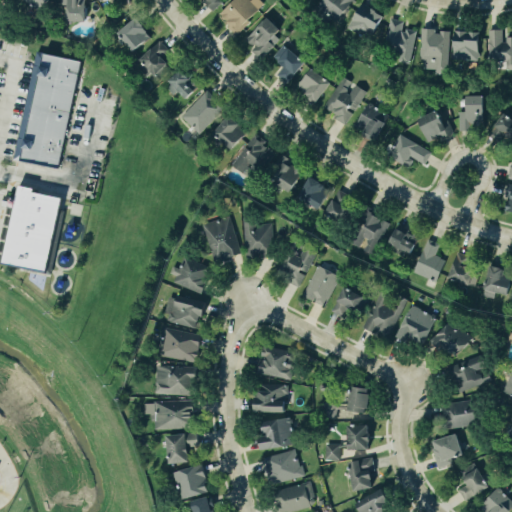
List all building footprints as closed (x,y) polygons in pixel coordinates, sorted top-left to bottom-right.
[(49,0),(26,0),(45,9),(49,0)] [(69,5),(69,22),(87,22),(87,0),(62,0),(62,5),(69,5)] [(205,0),(215,10),(224,2),(221,0),(205,0)] [(261,0),(252,0),(251,0),(235,0),(220,16),(237,34),(267,5),(261,0)] [(330,18),(332,15),(340,21),(357,0),(356,0),(325,0),(318,8),(330,18)] [(386,14),(362,4),(351,28),(375,39),(386,14)] [(152,39),(139,18),(119,31),(132,51),(152,39)] [(245,41),(262,59),(276,46),(271,41),(283,31),(271,18),(245,41)] [(418,31),(404,29),(406,21),(391,18),(385,47),(399,50),(397,61),(411,64),(418,31)] [(450,32),(436,31),(437,29),(423,28),(422,57),(425,58),(425,70),(449,70),(450,32)] [(491,30),(490,60),(507,61),(507,69),(511,69),(511,36),(505,37),(505,30),(491,30)] [(481,61),(482,32),(455,31),(455,60),(481,61)] [(171,65),(163,57),(170,50),(162,41),(142,59),(158,76),(171,65)] [(274,58),(286,66),(278,76),(289,85),(307,61),(284,44),(274,58)] [(80,62),(57,169),(19,161),(42,54),(80,62)] [(176,95),(179,91),(188,100),(202,85),(184,69),(167,87),(176,95)] [(333,80),(311,69),(300,90),(321,102),(333,80)] [(347,125),(356,107),(359,109),(368,91),(353,83),(354,82),(343,77),(327,108),(338,115),(336,119),(347,125)] [(202,134),(226,107),(208,90),(183,117),(202,134)] [(485,96),(468,96),(468,112),(461,112),(461,129),(486,128),(485,96)] [(364,136),(376,143),(391,115),(370,103),(358,125),(367,130),(364,136)] [(444,123),(438,110),(420,119),(431,143),(455,132),(449,121),(444,123)] [(502,146),(507,137),(511,139),(511,117),(505,114),(490,139),(502,146)] [(236,149),(249,130),(229,116),(216,135),(236,149)] [(235,167),(259,181),(276,151),(266,145),(268,141),(254,133),(235,167)] [(433,152),(402,135),(391,155),(411,166),(415,159),(426,165),(433,152)] [(293,193),(307,170),(285,157),(271,179),(293,193)] [(321,212),(333,189),(311,177),(299,201),(321,212)] [(46,273),(61,198),(32,192),(33,188),(17,185),(1,264),(46,273)] [(344,226),(354,209),(345,204),(349,197),(341,191),(326,215),(344,226)] [(353,244),(364,249),(363,250),(376,256),(391,223),(368,212),(353,244)] [(242,255),(233,217),(206,224),(215,262),(242,255)] [(258,225),(257,217),(244,219),(248,255),(275,251),(272,223),(258,225)] [(391,245),(414,253),(420,237),(397,229),(391,245)] [(416,273),(438,282),(447,260),(437,256),(442,245),(429,240),(416,273)] [(317,256),(305,249),(300,259),(294,256),(282,277),(300,287),(317,256)] [(479,270),(467,266),(470,256),(459,252),(450,279),(473,286),(479,270)] [(175,285),(204,293),(211,266),(186,259),(183,268),(174,266),(172,274),(178,276),(175,285)] [(341,275),(318,266),(305,297),(328,306),(341,275)] [(511,269),(489,268),(488,295),(496,296),(496,294),(511,294),(511,269)] [(346,318),(349,308),(363,313),(369,297),(344,288),(335,314),(346,318)] [(165,320),(201,330),(208,304),(172,294),(165,320)] [(403,309),(379,297),(365,329),(377,334),(379,331),(391,336),(403,309)] [(438,316),(412,306),(400,338),(427,347),(438,316)] [(474,340),(457,320),(433,340),(450,360),(474,340)] [(203,335),(166,328),(160,356),(197,364),(203,335)] [(292,380),(297,353),(264,347),(259,374),(292,380)] [(467,361),(469,367),(461,370),(459,364),(451,367),(460,394),(494,383),(490,371),(488,372),(482,356),(467,361)] [(195,395),(196,367),(157,366),(157,394),(195,395)] [(511,375),(503,400),(510,403),(511,398),(511,375)] [(288,413),(287,385),(259,385),(259,413),(288,413)] [(352,412),(371,412),(372,389),(352,388),(352,412)] [(479,425),(476,400),(445,404),(448,429),(479,425)] [(146,403),(146,414),(154,414),(155,430),(195,429),(194,401),(146,403)] [(335,418),(337,406),(328,404),(325,416),(335,418)] [(260,438),(263,452),(297,445),(291,417),(264,423),(267,437),(260,438)] [(371,425),(350,426),(351,451),(372,450),(371,425)] [(171,464),(191,463),(190,449),(201,449),(200,434),(169,436),(171,464)] [(442,469),(455,465),(453,460),(465,456),(459,435),(434,442),(442,469)] [(342,460),(342,445),(328,445),(328,460),(342,460)] [(305,476),(297,449),(265,458),(273,486),(305,476)] [(353,461),(357,491),(377,489),(373,459),(353,461)] [(462,471),(469,485),(460,490),(466,501),(490,488),(477,463),(462,471)] [(182,500),(211,494),(204,466),(176,472),(182,500)] [(279,511),(288,511),(317,505),(312,482),(274,491),(279,511)] [(483,506),(489,511),(511,511),(511,499),(499,488),(483,506)] [(357,503),(361,511),(392,511),(383,491),(357,503)]
